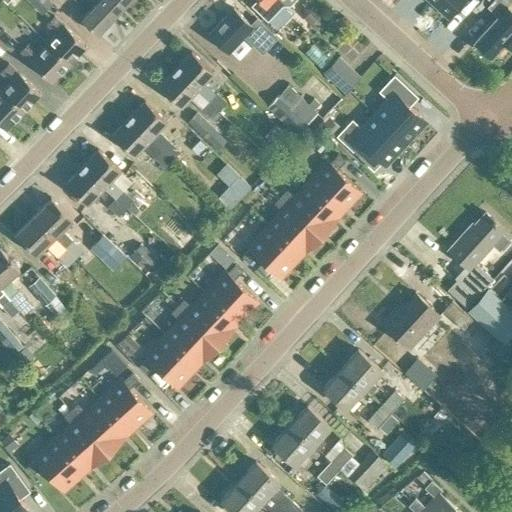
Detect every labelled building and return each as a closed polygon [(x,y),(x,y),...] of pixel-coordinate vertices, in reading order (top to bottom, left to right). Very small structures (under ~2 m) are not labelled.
[(31,0),(44,11),(52,2),(50,0),(31,0)] [(97,34),(117,13),(104,0),(92,0),(96,3),(81,18),(97,34)] [(104,0),(117,13),(129,0),(104,0)] [(267,20),(282,5),(290,4),(293,0),(254,0),(251,5),(267,20)] [(429,0),(448,17),(463,0),(429,0)] [(511,48),(511,11),(507,6),(498,16),(497,16),(474,41),(490,56),(504,41),(511,48)] [(233,7),(208,34),(228,52),(242,37),(259,53),(275,37),(254,16),(249,22),(233,7)] [(47,42),(69,63),(86,45),(64,24),(54,15),(46,23),(56,33),(47,42)] [(69,63),(47,42),(38,51),(28,42),(20,50),(30,60),(52,81),(69,63)] [(197,89),(218,111),(227,102),(216,91),(215,92),(204,81),(213,72),(191,51),(175,68),(197,89)] [(344,92),(361,75),(339,54),(323,72),(344,92)] [(1,90),(23,111),(41,93),(19,72),(8,62),(0,71),(10,81),(1,90)] [(211,118),(218,111),(197,89),(175,68),(159,85),(180,106),(190,96),(211,118)] [(393,73),(377,90),(382,94),(369,108),(403,141),(423,119),(409,105),(417,96),(393,73)] [(0,123),(6,129),(23,111),(1,90),(0,88),(0,123)] [(296,134),(307,122),(277,95),(266,106),(296,134)] [(128,117),(150,138),(166,121),(145,100),(128,117)] [(383,162),(403,141),(369,108),(355,122),(351,118),(335,135),(360,158),(368,149),(383,162)] [(226,139),(196,111),(187,120),(217,149),(226,139)] [(327,136),(338,125),(326,113),(315,125),(327,136)] [(161,148),(150,138),(128,117),(112,134),(134,155),(143,146),(154,156),(153,156),(165,167),(173,159),(161,148)] [(317,139),(310,146),(317,153),(324,147),(317,139)] [(161,148),(173,159),(180,150),(169,140),(161,148)] [(82,166),(104,186),(114,196),(126,207),(133,214),(141,206),(111,179),(120,169),(98,148),(82,166)] [(299,148),(291,156),(299,163),(306,155),(299,148)] [(310,183),(339,211),(359,190),(337,169),(346,160),(338,153),(310,183)] [(229,180),(217,194),(231,206),(252,182),(226,160),(217,170),(229,180)] [(87,204),(104,186),(82,166),(65,183),(87,204)] [(319,232),(339,211),(310,183),(296,198),(287,189),(280,195),(319,232)] [(280,195),(273,202),(283,211),(270,225),(299,253),(319,232),(280,195)] [(126,207),(114,196),(107,204),(106,205),(118,216),(126,207)] [(73,257),(82,249),(72,239),(62,229),(72,219),(51,197),(32,215),(54,237),(73,257)] [(456,278),(447,289),(466,306),(476,296),(493,277),(475,261),(491,243),(499,250),(511,237),(503,230),(494,222),(495,220),(486,211),(466,233),(464,232),(448,249),(465,265),(454,276),(456,278)] [(32,215),(14,233),(35,255),(54,237),(32,215)] [(248,263),(257,254),(278,274),(299,253),(270,225),(241,255),(248,263)] [(113,270),(126,256),(102,234),(89,247),(113,270)] [(147,271),(157,259),(140,243),(129,255),(147,271)] [(0,286),(19,309),(28,302),(8,279),(19,269),(0,246),(0,286)] [(206,292),(236,320),(256,299),(234,278),(242,269),(235,262),(206,292)] [(67,309),(55,295),(56,294),(39,275),(28,285),(44,304),(45,303),(57,317),(67,309)] [(0,304),(10,317),(19,309),(0,286),(0,304)] [(511,309),(487,287),(467,309),(503,342),(511,332),(511,309)] [(216,341),(236,320),(206,292),(193,307),(183,298),(177,304),(216,341)] [(439,314),(416,292),(399,311),(395,308),(382,322),(409,347),(439,314)] [(469,335),(479,324),(452,299),(442,310),(469,335)] [(167,334),(196,362),(216,341),(177,304),(171,311),(180,320),(167,334)] [(0,339),(13,355),(24,345),(0,317),(0,339)] [(497,356),(506,346),(488,329),(478,339),(497,356)] [(167,334),(138,364),(146,372),(154,363),(176,384),(196,362),(167,334)] [(115,374),(126,364),(111,348),(88,368),(94,374),(105,364),(115,374)] [(340,368),(363,388),(369,394),(376,386),(370,380),(380,369),(358,348),(340,368)] [(346,407),(363,388),(340,368),(323,387),(346,407)] [(101,399),(128,429),(150,409),(129,387),(138,379),(132,371),(101,399)] [(381,403),(390,412),(393,409),(404,397),(394,389),(381,403)] [(106,448),(128,429),(101,399),(86,412),(77,403),(71,409),(106,448)] [(377,427),(390,412),(381,403),(367,418),(377,427)] [(312,444),(318,449),(326,441),(320,436),(330,425),(307,404),(289,423),(312,444)] [(57,437),(84,467),(106,448),(71,409),(64,414),(73,424),(57,437)] [(295,463),(312,444),(289,423),(272,443),(295,463)] [(57,437),(26,465),(33,473),(42,465),(62,487),(84,467),(57,437)] [(396,466),(404,456),(389,443),(381,452),(396,466)] [(330,460),(339,468),(353,453),(344,445),(330,460)] [(364,488),(387,462),(372,448),(359,463),(348,474),(364,488)] [(273,511),(299,511),(302,509),(275,485),(279,481),(256,460),(238,479),(261,500),(273,511)] [(325,483),(339,468),(330,460),(316,475),(325,483)] [(0,511),(28,511),(17,496),(27,489),(8,462),(0,467),(0,511)] [(221,499),(235,511),(250,511),(261,500),(238,479),(221,499)] [(422,509),(425,511),(461,511),(439,492),(442,489),(431,479),(424,487),(434,496),(425,506),(422,509)] [(332,510),(341,501),(323,484),(314,494),(332,510)] [(425,511),(422,509),(425,506),(415,497),(408,505),(415,511),(425,511)]
